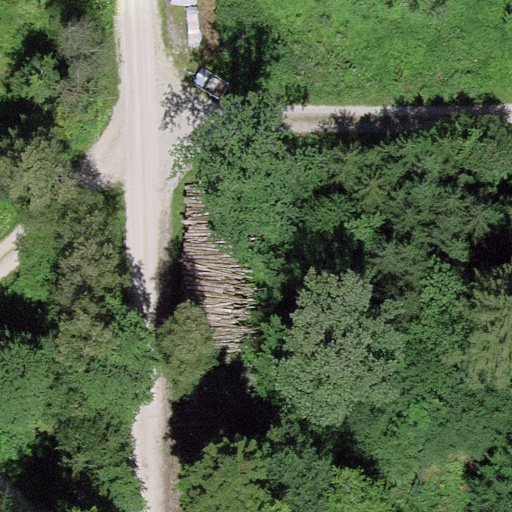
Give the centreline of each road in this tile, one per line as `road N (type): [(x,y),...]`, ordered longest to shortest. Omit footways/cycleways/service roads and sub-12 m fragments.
road 1 (track): [(0,257),(67,199),(133,122),(293,107),(511,108)]
road 2 (track): [(130,0),(141,511)]
